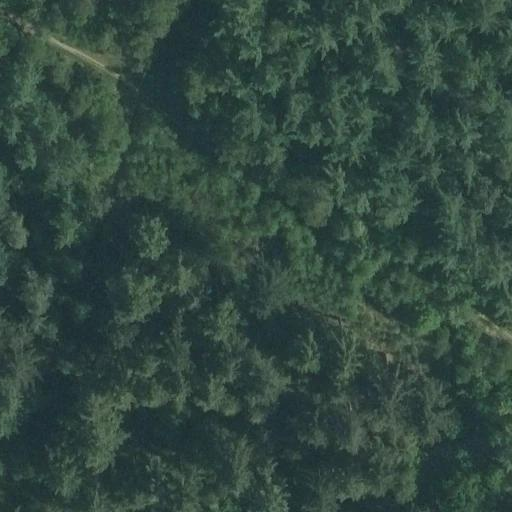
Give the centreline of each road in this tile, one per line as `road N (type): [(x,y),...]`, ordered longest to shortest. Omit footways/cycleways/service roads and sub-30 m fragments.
road 1 (unknown): [(511,336),(149,77)]
road 2 (unknown): [(149,77),(0,453)]
road 3 (unknown): [(181,8),(304,1),(384,28),(476,90),(511,141)]
road 4 (unclassified): [(245,511),(511,454)]
